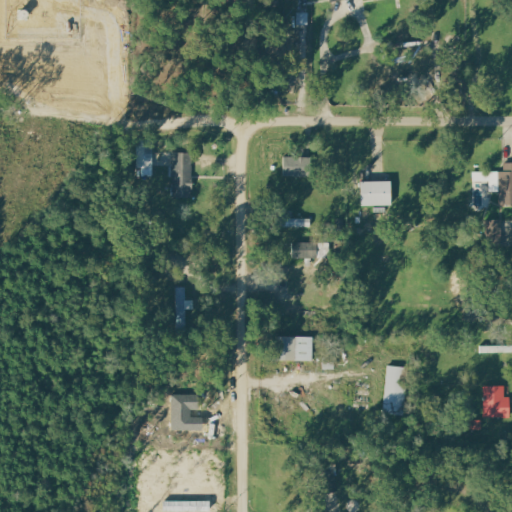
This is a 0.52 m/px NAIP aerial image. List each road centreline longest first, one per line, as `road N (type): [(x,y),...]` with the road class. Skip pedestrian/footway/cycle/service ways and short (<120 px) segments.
road 1 (residential): [(244,511),(241,158),(259,126)]
road 2 (residential): [(259,126),(511,125)]
